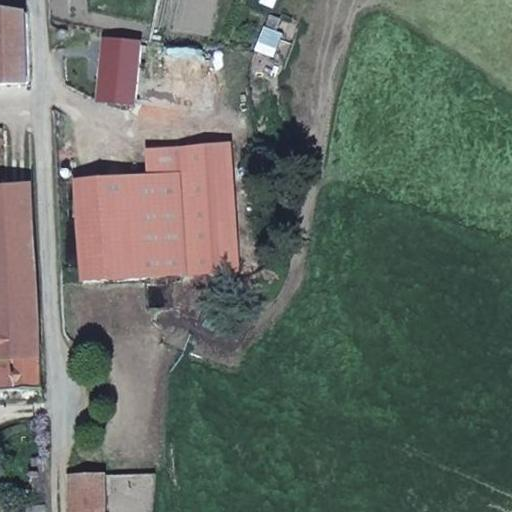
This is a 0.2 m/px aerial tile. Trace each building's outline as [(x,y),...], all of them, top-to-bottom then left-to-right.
[(0,83),(29,82),(27,13),(0,10),(0,83)] [(277,32),(281,20),(270,16),(266,27),(277,32)] [(277,32),(266,27),(255,52),(273,59),(283,34),(277,32)] [(68,37),(69,35),(69,32),(68,30),(66,29),(62,28),(60,29),(59,31),(58,34),(58,36),(59,39),(62,40),(65,41),(66,40),(67,39),(68,37)] [(225,272),(216,147),(183,149),(183,148),(179,149),(181,174),(188,275),(225,272)] [(181,174),(179,149),(148,151),(150,176),(181,174)] [(188,275),(181,174),(150,176),(76,181),(84,282),(188,275)] [(39,283),(34,186),(7,188),(0,188),(0,361),(42,360),(39,283)] [(0,392),(44,390),(42,360),(0,361),(0,392)] [(49,493),(47,460),(34,461),(35,474),(33,475),(30,477),(33,480),(35,479),(36,493),(49,493)] [(106,511),(106,476),(71,477),(71,511),(106,511)]
